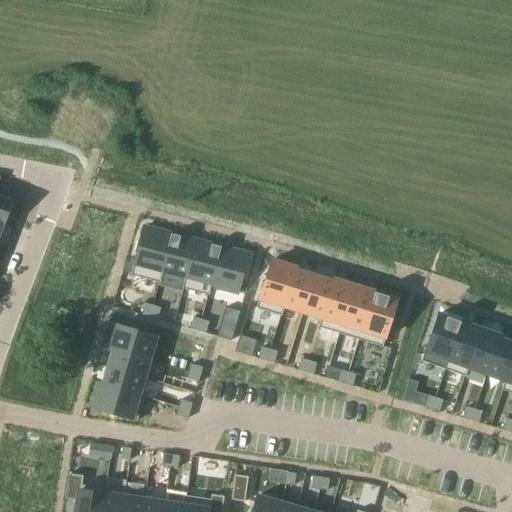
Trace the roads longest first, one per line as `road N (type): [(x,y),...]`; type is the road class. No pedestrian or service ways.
road 1 (residential): [(138,9),(294,41),(511,108)]
road 2 (residential): [(0,338),(55,183),(48,174),(0,165)]
